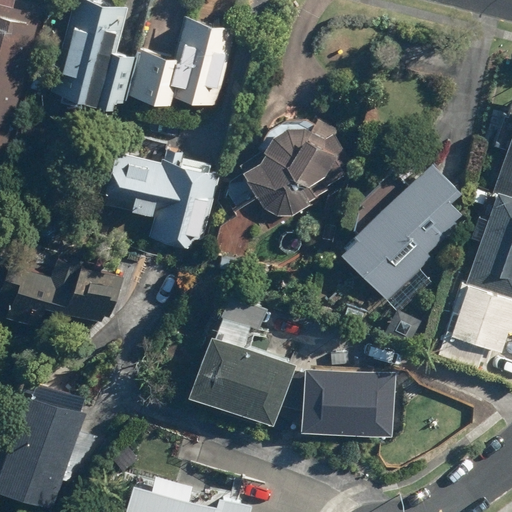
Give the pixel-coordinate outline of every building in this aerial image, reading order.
[(111,0),(71,0),(48,88),(108,104),(110,97),(119,99),(132,52),(115,47),(127,4),(111,0)] [(0,154),(3,155),(38,12),(0,2),(0,154)] [(170,90),(215,102),(236,25),(181,10),(170,51),(139,43),(126,90),(167,101),(170,90)] [(511,113),(489,187),(492,188),(447,332),(497,347),(504,326),(508,327),(511,314),(511,113)] [(228,178),(224,196),(231,208),(256,195),(262,205),(276,212),(292,212),(310,202),(308,198),(327,187),(325,184),(345,173),(341,166),(350,161),(334,133),(338,127),(316,115),(313,121),(304,115),(283,115),(266,125),(255,144),(260,147),(237,163),(240,167),(238,168),(240,172),(228,178)] [(110,147),(97,199),(151,213),(146,234),(192,245),(194,236),(202,238),(218,170),(159,155),(158,158),(110,147)] [(352,233),(336,248),(386,298),(431,254),(426,249),(456,219),(452,216),(459,209),(446,197),(457,187),(426,156),(350,231),(352,233)] [(0,250),(0,320),(29,331),(41,299),(57,306),(60,298),(106,315),(121,275),(52,249),(45,267),(0,250)] [(194,303),(209,312),(217,297),(202,289),(194,303)] [(218,310),(257,324),(264,305),(224,291),(218,310)] [(182,387),(269,421),(292,359),(205,326),(182,387)] [(393,365),(299,360),(295,428),(389,433),(393,365)] [(0,448),(0,487),(50,504),(83,408),(21,387),(0,448)] [(246,511),(249,500),(214,491),(212,499),(127,475),(115,511),(246,511)]
